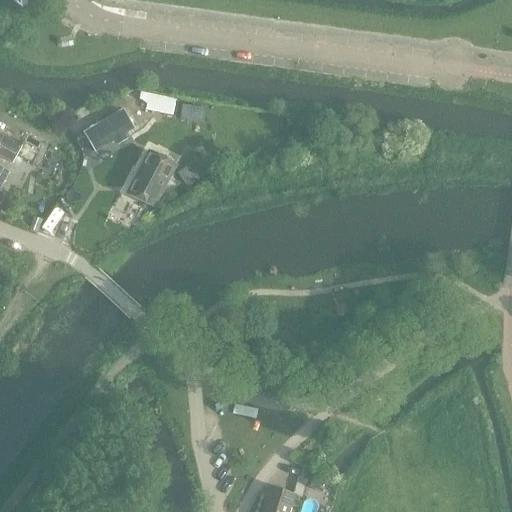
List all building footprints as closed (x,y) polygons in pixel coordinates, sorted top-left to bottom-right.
[(20,0),(10,0),(22,8),(20,0)] [(149,95),(146,110),(173,116),(176,101),(149,95)] [(123,111),(85,134),(95,151),(133,129),(123,111)] [(0,156),(13,164),(22,147),(0,135),(0,156)] [(150,152),(128,195),(153,208),(176,166),(150,152)] [(34,218),(30,230),(38,233),(42,221),(34,218)] [(263,511),(288,511),(294,495),(271,488),(263,511)]
